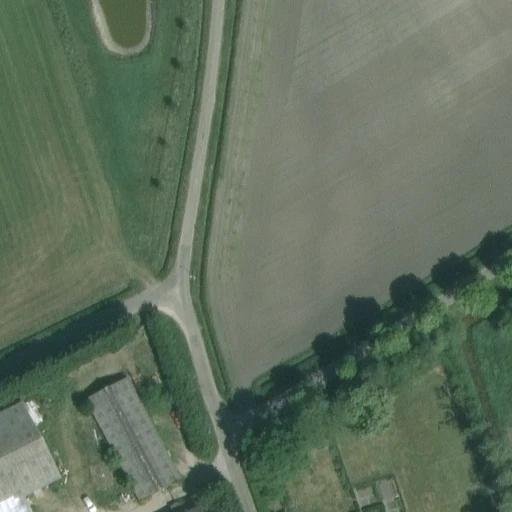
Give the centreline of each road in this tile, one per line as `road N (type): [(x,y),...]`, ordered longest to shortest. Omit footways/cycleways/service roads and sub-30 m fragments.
road 1 (unclassified): [(230,434),(511,261)]
road 2 (unclassified): [(175,295),(218,0)]
road 3 (unclassified): [(0,376),(175,295)]
road 4 (unclassified): [(230,434),(175,295)]
